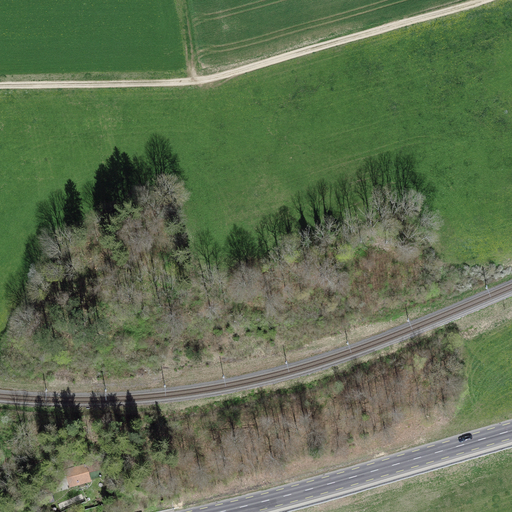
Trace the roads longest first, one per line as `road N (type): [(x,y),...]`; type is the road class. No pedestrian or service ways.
road 1 (track): [(0,86),(189,81),(489,0)]
road 2 (primary): [(217,511),(511,430)]
